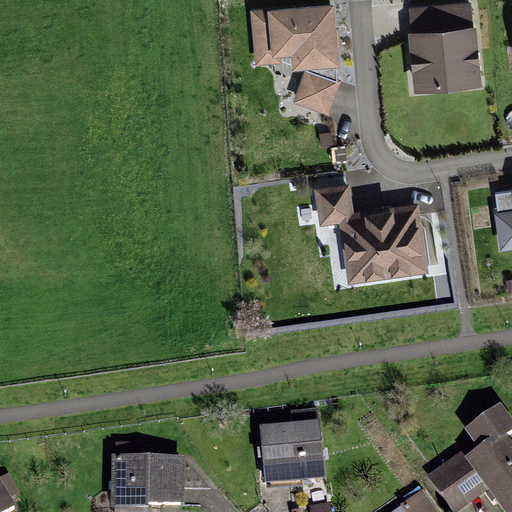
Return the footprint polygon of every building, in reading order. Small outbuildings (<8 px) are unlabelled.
[(337,81),(332,0),(267,0),(244,1),(248,65),(295,63),(297,100),(327,110),(337,81)] [(408,88),(479,84),(474,0),(402,5),(408,88)] [(349,178),(312,183),(316,216),(340,214),(347,273),(422,265),(414,198),(352,205),(349,178)] [(511,246),(511,183),(492,186),(500,248),(511,246)] [(457,460),(424,483),(444,511),(453,511),(483,491),(497,511),(511,511),(511,458),(502,444),(511,436),(511,432),(498,412),(465,436),(479,455),(462,467),(457,460)] [(257,436),(260,488),(316,485),(313,415),(288,416),(289,434),(257,436)] [(176,511),(177,467),(109,467),(109,511),(127,511),(176,511)] [(430,511),(420,498),(401,511),(430,511)]
